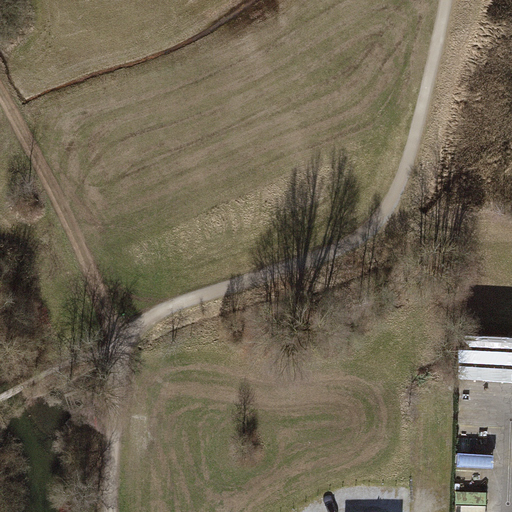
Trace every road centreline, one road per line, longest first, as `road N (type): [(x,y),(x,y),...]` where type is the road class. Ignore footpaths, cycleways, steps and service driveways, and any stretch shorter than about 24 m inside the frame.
road 1 (track): [(115,346),(157,315),(329,256),(375,225),(403,178),(446,0)]
road 2 (track): [(115,346),(80,243),(0,90)]
road 3 (track): [(107,511),(115,346)]
